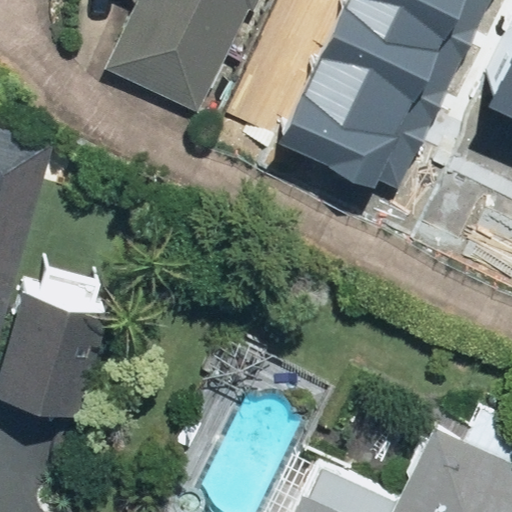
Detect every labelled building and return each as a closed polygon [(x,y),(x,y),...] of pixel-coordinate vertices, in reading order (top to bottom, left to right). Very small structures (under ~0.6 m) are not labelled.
[(137,0),(111,54),(205,100),(254,0),(137,0)] [(511,150),(511,0),(309,0),(289,45),(511,150)] [(0,336),(62,126),(0,108),(0,336)] [(116,286),(35,264),(5,370),(86,392),(116,286)] [(476,418),(445,403),(436,421),(431,419),(412,458),(416,460),(407,478),(332,441),(318,469),(314,467),(291,511),(511,511),(511,397),(491,387),(476,418)]
